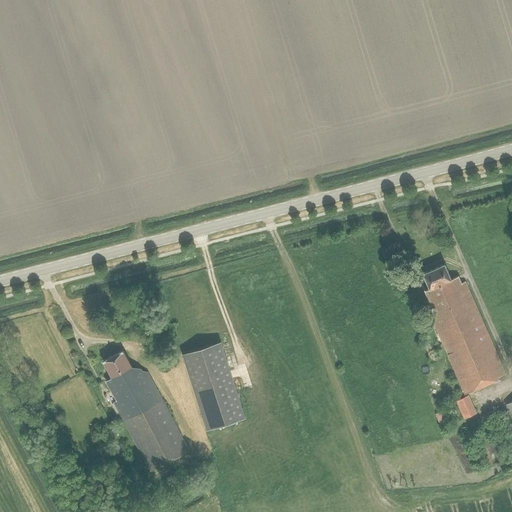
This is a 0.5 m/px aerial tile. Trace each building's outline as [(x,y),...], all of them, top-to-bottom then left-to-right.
[(466,393),(507,375),(465,282),(462,283),(458,275),(451,278),(445,264),(423,273),(430,288),(425,290),(431,303),(429,304),(435,317),(432,319),(466,393)] [(207,429),(245,417),(220,341),(183,353),(207,429)] [(151,471),(190,450),(148,372),(143,372),(142,369),(132,367),(124,351),(104,361),(113,377),(107,381),(118,401),(114,403),(151,471)] [(477,413),(469,395),(456,401),(464,418),(477,413)] [(451,424),(445,409),(435,414),(441,428),(451,424)]
